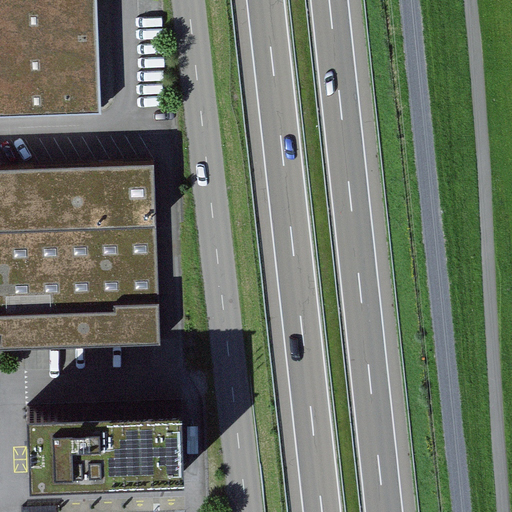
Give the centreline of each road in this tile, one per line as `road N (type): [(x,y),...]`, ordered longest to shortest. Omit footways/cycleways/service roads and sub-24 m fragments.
road 1 (tertiary): [(245,511),(188,0)]
road 2 (motorway): [(389,511),(334,0)]
road 3 (track): [(409,0),(462,511)]
road 4 (motorway): [(269,0),(321,511)]
road 5 (track): [(471,0),(503,511)]
